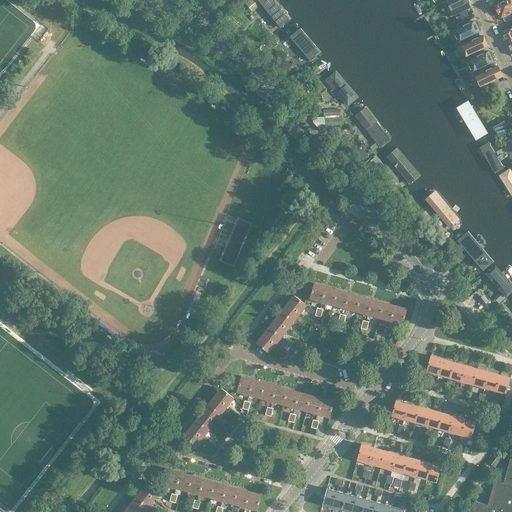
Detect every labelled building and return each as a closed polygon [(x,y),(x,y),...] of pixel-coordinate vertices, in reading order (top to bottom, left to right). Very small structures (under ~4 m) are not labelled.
[(257,0),(276,22),(277,23),(278,24),(279,25),(280,25),(282,26),(283,26),(284,26),(285,26),(285,25),(286,24),(286,23),(285,21),(285,20),(285,18),(284,17),(283,16),(269,0),(257,0)] [(470,2),(468,0),(453,0),(457,8),(470,2)] [(469,15),(466,10),(472,7),(470,2),(457,8),(459,12),(455,14),(458,22),(469,15)] [(511,12),(511,13),(506,2),(495,6),(496,8),(496,9),(497,12),(498,13),(499,15),(500,14),(501,18),(503,17),(505,22),(511,18),(511,12)] [(453,32),(458,42),(480,32),(475,22),(453,32)] [(511,41),(511,26),(501,32),(506,44),(511,41)] [(289,36),(314,65),(323,58),(298,28),(289,36)] [(484,36),(462,46),(466,56),(488,46),(484,36)] [(472,72),(493,62),(489,52),(467,62),(472,72)] [(481,86),(503,76),(498,66),(477,76),(481,86)] [(349,109),(360,99),(338,72),(327,82),(349,109)] [(480,139),(488,134),(467,100),(459,105),(480,139)] [(356,117),(381,149),(394,138),(369,107),(356,117)] [(496,127),(500,134),(508,129),(504,122),(496,127)] [(506,169),(489,142),(479,148),(496,175),(506,169)] [(398,148),(387,157),(411,185),(421,176),(398,148)] [(381,165),(375,158),(366,165),(372,172),(381,165)] [(498,175),(511,198),(511,170),(510,168),(498,175)] [(428,200),(428,201),(428,203),(429,205),(430,206),(453,230),(454,231),(455,231),(456,232),(457,232),(459,232),(460,233),(461,232),(463,232),(463,231),(464,230),(464,228),(464,227),(464,225),(464,224),(464,223),(463,221),(442,196),(440,195),(439,194),(437,193),(436,193),(434,193),(433,193),(431,193),(429,193),(429,195),(428,197),(428,198),(428,200)] [(485,274),(492,268),(470,242),(463,248),(485,274)] [(495,269),(488,275),(492,281),(500,275),(495,269)] [(511,289),(500,275),(492,281),(505,297),(511,291),(511,289)] [(322,302),(327,287),(315,284),(310,299),(322,302)] [(334,305),(338,290),(327,287),(322,302),(334,305)] [(345,309),(350,293),(338,290),(334,305),(345,309)] [(357,312),(361,297),(350,293),(345,309),(357,312)] [(307,305),(303,303),(294,296),(288,304),(300,314),(307,305)] [(368,315),(372,300),(361,297),(357,312),(368,315)] [(380,318),(384,303),(372,300),(368,315),(380,318)] [(391,321),(395,306),(384,303),(380,318),(391,321)] [(300,314),(288,304),(282,312),(294,321),(300,314)] [(403,325),(407,309),(395,306),(391,321),(403,325)] [(294,321),(282,312),(276,319),(288,329),(294,321)] [(288,329),(276,319),(270,327),(282,337),(288,329)] [(282,337),(270,327),(263,335),(276,345),(282,337)] [(276,345),(263,335),(257,343),(269,353),(276,345)] [(439,375),(443,360),(431,356),(427,372),(439,375)] [(450,378),(455,363),(443,360),(439,375),(450,378)] [(462,381),(466,366),(455,363),(450,378),(462,381)] [(473,385),(478,369),(466,366),(462,381),(473,385)] [(485,388),(489,372),(478,369),(473,385),(485,388)] [(496,391),(501,376),(489,372),(485,388),(496,391)] [(506,394),(511,378),(501,376),(496,391),(506,394)] [(250,395),(254,380),(242,377),(238,391),(238,392),(250,395)] [(261,398),(265,383),(254,380),(250,395),(261,398)] [(273,401),(277,386),(265,383),(261,398),(273,401)] [(284,405),(288,389),(277,386),(273,401),(284,405)] [(234,398),(231,396),(222,388),(215,397),(228,406),(234,398)] [(295,408),(300,393),(288,389),(284,405),(295,408)] [(307,411),(311,396),(300,393),(295,408),(307,411)] [(318,414),(323,399),(311,396),(307,411),(318,414)] [(228,406),(215,397),(209,404),(222,414),(228,406)] [(330,417),(334,402),(323,399),(318,414),(330,417)] [(404,419),(409,404),(397,401),(392,416),(404,419)] [(222,414),(209,404),(203,412),(215,422),(222,414)] [(416,422),(420,407),(409,404),(404,419),(416,422)] [(427,426),(432,410),(420,407),(416,422),(427,426)] [(439,429),(443,413),(432,410),(427,426),(439,429)] [(215,422),(203,412),(197,420),(209,430),(215,422)] [(450,432),(455,417),(443,413),(439,429),(450,432)] [(462,435),(466,420),(455,417),(450,432),(462,435)] [(209,430),(197,420),(191,428),(203,438),(209,430)] [(472,438),(475,427),(476,422),(466,420),(462,435),(472,438)] [(203,438),(191,428),(184,436),(197,446),(203,438)] [(370,463),(374,448),(362,445),(358,460),(370,463)] [(381,467),(385,451),(374,448),(370,463),(381,467)] [(393,470),(397,454),(385,451),(381,467),(393,470)] [(495,467),(502,457),(496,452),(488,462),(495,467)] [(404,473),(408,458),(397,454),(393,470),(404,473)] [(511,511),(511,455),(511,456),(507,473),(498,470),(488,505),(475,501),(471,511),(511,511)] [(416,476),(420,461),(408,458),(404,473),(416,476)] [(427,479),(431,464),(420,461),(416,476),(427,479)] [(437,482),(440,471),(441,467),(431,464),(427,479),(437,482)] [(177,488),(181,473),(169,469),(165,485),(177,488)] [(188,491),(193,476),(181,473),(177,488),(188,491)] [(200,494),(204,479),(193,476),(188,491),(200,494)] [(211,498),(215,482),(204,479),(200,494),(211,498)] [(161,491),(158,489),(149,481),(142,489),(155,499),(161,491)] [(223,501),(227,485),(215,482),(211,498),(223,501)] [(234,504),(239,489),(227,485),(223,501),(234,504)] [(155,499),(142,489),(136,497),(149,507),(155,499)] [(246,507),(250,492),(239,489),(234,504),(246,507)] [(333,507),(337,492),(327,489),(324,499),(324,500),(323,504),(333,507)] [(257,510),(262,495),(250,492),(246,507),(257,510)] [(343,510),(347,494),(337,492),(333,507),(343,510)] [(350,511),(352,511),(357,497),(347,494),(343,510),(350,511)] [(144,511),(149,507),(136,497),(130,505),(138,511),(144,511)] [(362,511),(366,500),(357,497),(352,511),(362,511)] [(373,511),(376,502),(366,500),(362,511),(373,511)] [(383,511),(385,505),(376,502),(373,511),(383,511)]
